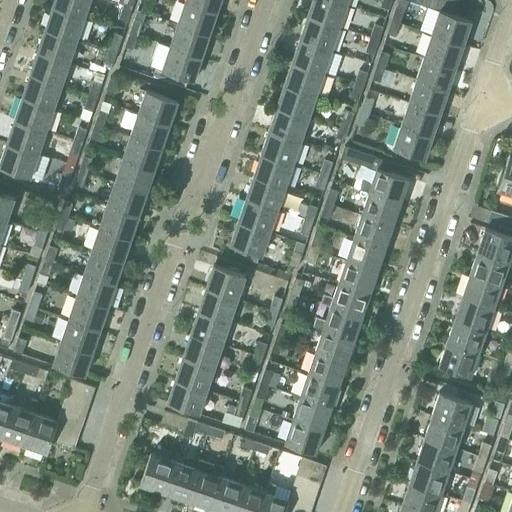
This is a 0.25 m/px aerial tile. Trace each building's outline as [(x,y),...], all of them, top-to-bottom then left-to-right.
[(54,0),(53,5),(85,16),(90,0),(54,0)] [(186,0),(185,0),(178,22),(210,33),(217,10),(186,0)] [(186,0),(217,10),(221,0),(186,0)] [(337,0),(312,0),(307,15),(339,26),(347,3),(337,0)] [(389,8),(392,0),(382,0),(381,5),(389,8)] [(434,0),(432,7),(440,10),(440,8),(443,9),(446,0),(434,0)] [(446,0),(443,9),(454,13),(458,0),(446,0)] [(133,6),(124,3),(120,17),(128,20),(133,6)] [(397,3),(393,17),(401,20),(406,6),(397,3)] [(53,5),(46,28),(78,38),(85,16),(53,5)] [(440,10),(433,30),(464,41),(472,19),(454,13),(443,9),(440,8),(440,10)] [(307,15),(300,38),(332,49),(336,35),(344,38),(347,28),(339,26),(307,15)] [(401,20),(393,17),(388,31),(396,33),(401,20)] [(135,18),(130,32),(139,35),(143,21),(135,18)] [(178,22),(170,45),(202,56),(210,33),(178,22)] [(375,23),(371,36),(379,39),(384,25),(375,23)] [(46,28),(38,51),(70,61),(78,38),(46,28)] [(433,30),(425,53),(457,64),(464,41),(433,30)] [(115,32),(110,46),(118,48),(123,34),(115,32)] [(139,35),(130,32),(126,46),(134,49),(139,35)] [(379,39),(371,36),(366,50),(374,53),(379,39)] [(300,38),(292,61),(324,71),(332,49),(300,38)] [(202,56),(170,45),(162,69),(194,80),(202,56)] [(118,48),(110,46),(105,59),(114,62),(118,48)] [(382,48),(377,62),(386,65),(390,51),(382,48)] [(38,51),(30,73),(62,84),(70,61),(38,51)] [(425,53),(417,76),(449,86),(457,64),(425,53)] [(292,61),(284,83),(316,94),(324,71),(292,61)] [(386,65),(377,62),(373,76),(381,79),(386,65)] [(360,68),(355,82),(364,85),(368,71),(360,68)] [(30,73),(23,96),(55,107),(62,84),(30,73)] [(111,76),(106,90),(114,93),(119,79),(111,76)] [(417,76),(410,98),(441,109),(449,86),(417,76)] [(94,79),(89,93),(98,96),(102,82),(94,79)] [(364,85),(355,82),(351,96),(359,99),(364,85)] [(284,83),(277,106),(309,117),(316,94),(284,83)] [(146,89),(138,112),(170,123),(178,99),(146,89)] [(98,96),(89,93),(85,107),(93,110),(98,96)] [(367,94),(362,108),(370,111),(375,97),(367,94)] [(23,96),(15,119),(47,130),(55,107),(23,96)] [(410,98),(402,121),(434,132),(441,109),(410,98)] [(277,106),(269,129),(301,140),(309,117),(277,106)] [(370,111),(362,108),(357,122),(366,124),(370,111)] [(100,109),(95,123),(103,126),(108,112),(100,109)] [(346,109),(341,123),(350,125),(355,112),(346,109)] [(138,112),(131,135),(163,146),(170,123),(138,112)] [(15,119),(7,141),(39,152),(47,130),(15,119)] [(434,132),(402,121),(394,145),(426,156),(434,132)] [(103,126),(95,123),(90,137),(99,140),(103,126)] [(350,125),(341,123),(337,136),(345,139),(350,125)] [(79,125),(74,139),(82,142),(87,128),(79,125)] [(269,129),(261,152),(293,162),(301,140),(269,129)] [(131,135),(123,158),(155,169),(163,146),(131,135)] [(82,142),(74,139),(69,153),(78,155),(82,142)] [(39,152),(7,141),(0,163),(0,165),(31,176),(39,152)] [(341,157),(373,167),(377,155),(345,145),(341,157)] [(261,152),(254,174),(286,185),(293,162),(261,152)] [(498,188),(511,193),(511,153),(510,153),(498,188)] [(84,155),(80,169),(88,171),(93,158),(84,155)] [(123,158),(115,181),(147,191),(155,169),(123,158)] [(325,158),(320,171),(329,174),(333,161),(325,158)] [(362,179),(360,187),(369,190),(401,201),(409,177),(377,166),(372,182),(362,179)] [(88,171),(80,169),(75,182),(83,185),(88,171)] [(329,174),(320,171),(316,185),(324,188),(329,174)] [(63,172),(58,185),(67,188),(71,174),(63,172)] [(254,174),(246,197),(278,208),(286,185),(254,174)] [(115,181),(108,203),(139,214),(147,191),(115,181)] [(331,187),(326,201),(335,204),(339,190),(331,187)] [(0,190),(0,216),(7,219),(15,196),(0,190)] [(369,190),(362,213),(394,224),(401,201),(369,190)] [(246,197),(238,220),(270,230),(278,208),(246,197)] [(65,199),(60,213),(69,216),(73,202),(65,199)] [(335,204),(326,201),(321,215),(330,217),(335,204)] [(108,203),(100,226),(132,237),(139,214),(108,203)] [(310,203),(305,217),(313,220),(318,206),(310,203)] [(488,220),(511,228),(511,227),(511,215),(491,209),(488,220)] [(69,216),(60,213),(56,227),(64,229),(69,216)] [(362,213),(354,236),(386,246),(394,224),(362,213)] [(43,216),(39,230),(47,233),(52,219),(43,216)] [(313,220),(305,217),(300,231),(309,234),(313,220)] [(270,230),(238,220),(230,243),(262,254),(270,230)] [(100,226),(92,249),(124,260),(132,237),(100,226)] [(511,234),(486,226),(478,250),(510,261),(511,253),(511,234)] [(39,230),(31,253),(39,256),(47,233),(39,230)] [(315,233),(311,246),(319,249),(324,235),(315,233)] [(354,236),(346,258),(378,269),(386,246),(354,236)] [(50,244),(45,258),(53,261),(58,247),(50,244)] [(319,249),(311,246),(306,260),(314,263),(319,249)] [(92,249),(85,271),(117,282),(124,260),(92,249)] [(294,249),(289,263),(298,266),(302,252),(294,249)] [(478,250),(470,273),(502,283),(510,261),(478,250)] [(45,258),(40,272),(49,274),(53,261),(45,258)] [(346,258),(339,281),(371,292),(378,269),(346,258)] [(28,262),(23,276),(32,278),(36,265),(28,262)] [(214,263),(207,286),(239,297),(246,274),(214,263)] [(85,271),(77,294),(109,305),(117,282),(85,271)] [(470,273),(462,295),(494,306),(502,283),(470,273)] [(32,278),(23,276),(19,289),(27,292),(32,278)] [(296,277),(291,290),(300,293),(304,279),(296,277)] [(322,301),(331,304),(363,315),(371,292),(339,281),(334,294),(325,291),(322,301)] [(207,286),(199,309),(231,320),(239,297),(207,286)] [(34,290),(29,304),(38,307),(43,293),(34,290)] [(300,293),(291,290),(287,304),(295,307),(300,293)] [(265,291),(262,298),(272,301),(270,308),(278,310),(283,297),(265,291)] [(77,294),(69,317),(101,328),(109,305),(77,294)] [(462,295),(455,318),(487,329),(494,306),(462,295)] [(38,307),(29,304),(25,318),(33,320),(38,307)] [(314,323),(323,327),(355,337),(363,315),(331,304),(327,317),(317,314),(314,323)] [(13,307),(8,321),(16,324),(21,310),(13,307)] [(278,310),(270,308),(265,321),(274,324),(278,310)] [(199,309),(191,332),(223,343),(231,320),(199,309)] [(38,310),(34,320),(42,323),(45,313),(38,310)] [(69,317),(61,340),(93,351),(101,328),(69,317)] [(455,318),(447,341),(479,351),(487,329),(455,318)] [(16,324),(8,321),(3,335),(12,338),(16,324)] [(281,322),(276,336),(284,339),(289,325),(281,322)] [(323,327),(316,349),(348,360),(355,337),(323,327)] [(191,332),(183,355),(215,365),(223,343),(191,332)] [(19,336),(14,350),(22,353),(27,339),(19,336)] [(284,339),(276,336),(271,350),(280,353),(284,339)] [(259,339),(255,353),(263,356),(268,342),(259,339)] [(93,351),(61,340),(54,363),(85,374),(93,351)] [(479,351),(447,341),(439,364),(471,375),(479,351)] [(316,349),(308,372),(340,383),(348,360),(316,349)] [(263,356),(255,353),(250,367),(258,370),(263,356)] [(183,355),(176,377),(208,388),(215,365),(183,355)] [(9,366),(23,370),(25,362),(12,357),(9,366)] [(511,365),(511,362),(505,360),(500,374),(508,376),(511,365)] [(25,362),(23,370),(37,375),(39,367),(25,362)] [(445,367),(443,375),(449,376),(451,369),(445,367)] [(265,368),(261,381),(269,384),(274,370),(265,368)] [(308,372),(300,395),(332,406),(340,383),(308,372)] [(72,377),(65,397),(89,405),(96,386),(72,377)] [(208,388),(176,377),(168,402),(200,412),(208,388)] [(269,384),(261,381),(256,395),(264,398),(269,384)] [(244,385),(239,399),(248,402),(252,388),(244,385)] [(440,390),(432,413),(464,424),(472,401),(440,390)] [(300,395),(293,418),(325,428),(332,406),(300,395)] [(65,397),(62,407),(86,415),(89,405),(65,397)] [(0,435),(1,436),(12,404),(0,399),(0,435)] [(248,402),(239,399),(235,413),(243,415),(248,402)] [(492,414),(500,416),(505,402),(496,400),(492,414)] [(1,436),(24,443),(34,411),(12,404),(1,436)] [(62,407),(58,417),(82,425),(86,415),(62,407)] [(162,421),(185,429),(189,418),(166,410),(162,421)] [(34,411),(24,443),(48,451),(52,438),(56,427),(59,419),(58,419),(34,411)] [(432,413),(425,436),(457,447),(464,424),(432,413)] [(245,428),(253,431),(258,417),(250,414),(245,428)] [(58,417),(58,419),(59,419),(56,427),(79,435),(82,425),(58,417)] [(189,418),(185,429),(183,435),(193,438),(196,429),(209,434),(211,425),(189,418)] [(325,428),(293,418),(285,441),(317,452),(325,428)] [(511,423),(505,421),(500,435),(509,438),(511,427),(511,423)] [(225,430),(211,425),(209,434),(223,438),(225,430)] [(79,435),(56,427),(52,438),(75,446),(79,435)] [(509,438),(500,435),(496,449),(504,451),(509,438)] [(240,444),(254,449),(257,441),(243,436),(240,444)] [(425,436),(417,459),(449,470),(457,447),(425,436)] [(483,440),(478,454),(487,457),(491,443),(483,440)] [(257,441),(254,449),(268,454),(271,445),(257,441)] [(138,442),(133,456),(141,458),(146,445),(138,442)] [(141,483),(164,491),(175,459),(151,451),(141,483)] [(487,457),(478,454),(474,468),(482,471),(487,457)] [(303,456),(296,475),(320,483),(327,464),(303,456)] [(164,491),(187,499),(198,467),(175,459),(164,491)] [(187,499),(209,507),(220,475),(223,466),(200,459),(198,467),(187,499)] [(417,459),(409,482),(441,493),(449,470),(417,459)] [(490,467),(485,480),(493,483),(498,469),(490,467)] [(209,507),(225,511),(233,511),(243,482),(220,475),(209,507)] [(296,475),(293,485),(317,493),(320,483),(296,475)] [(266,490),(258,511),(285,511),(287,506),(290,498),(289,498),(273,493),(276,483),(269,481),(266,490)] [(485,481),(480,496),(490,499),(495,485),(485,481)] [(233,511),(258,511),(266,490),(243,482),(233,511)] [(409,482),(401,505),(423,511),(434,511),(441,493),(409,482)] [(293,485),(290,495),(314,503),(317,493),(293,485)] [(467,485),(463,499),(471,502),(476,488),(467,485)] [(290,495),(289,498),(290,498),(287,506),(304,511),(310,511),(314,503),(290,495)] [(467,511),(471,502),(463,499),(458,511),(467,511)]
